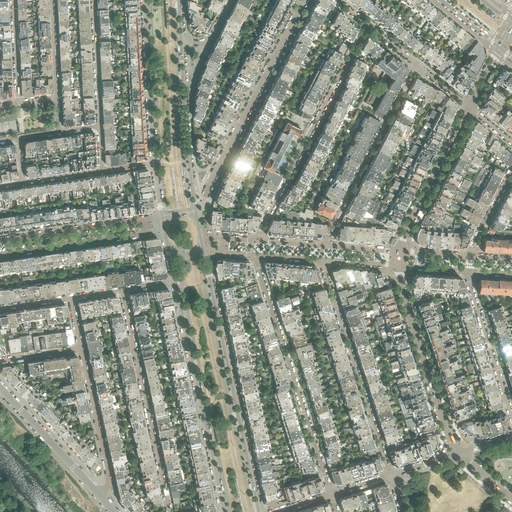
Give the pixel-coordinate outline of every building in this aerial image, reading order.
[(196,11),(199,6),(195,4),(196,0),(186,0),(187,12),(188,12),(187,12),(187,14),(188,15),(188,16),(188,17),(192,19),(196,11)] [(215,0),(214,2),(211,1),(207,9),(208,10),(209,10),(214,12),(217,14),(222,3),(216,0),(215,0)] [(237,0),(236,2),(248,8),(251,3),(252,4),(253,0),(237,0)] [(289,6),(278,0),(276,0),(274,5),(286,11),(287,10),(289,9),(290,7),(289,6)] [(315,5),(328,12),(328,11),(329,10),(330,10),(333,5),(326,0),(316,0),(314,3),(315,5)] [(359,7),(361,8),(367,0),(359,0),(355,5),(358,7),(359,7)] [(366,12),(374,2),(371,0),(367,0),(361,8),(361,9),(365,12),(366,12)] [(409,0),(406,4),(412,9),(419,0),(409,0)] [(417,13),(427,1),(425,0),(419,0),(412,9),(417,13)] [(417,13),(423,17),(432,6),(427,1),(417,13)] [(38,4),(38,10),(48,9),(48,2),(43,2),(43,3),(42,3),(42,4),(38,4)] [(228,18),(240,24),(242,20),(243,20),(246,14),(245,14),(248,9),(248,8),(236,2),(231,12),(228,18)] [(368,15),(371,17),(379,6),(377,4),(374,2),(366,12),(368,13),(368,15)] [(64,14),(67,13),(67,6),(67,5),(57,6),(57,12),(62,11),(62,13),(64,13),(64,14)] [(286,12),(286,11),(274,5),(271,11),(283,17),(284,15),(286,15),(287,13),(286,12)] [(326,14),(328,12),(315,5),(314,7),(312,7),(311,9),(312,10),(325,17),(324,16),(325,14),(326,14)] [(374,18),(376,20),(384,11),(384,10),(379,6),(371,17),(373,19),(374,18)] [(423,17),(428,22),(438,10),(432,6),(423,17)] [(49,17),(48,9),(38,10),(38,15),(42,15),(42,16),(43,16),(43,17),(49,17)] [(89,18),(89,12),(84,12),(84,11),(83,11),(83,10),(78,10),(78,18),(89,18)] [(102,18),(107,18),(107,12),(108,12),(107,10),(97,11),(98,16),(102,16),(102,18)] [(325,17),(312,10),(311,12),(309,13),(308,15),(309,16),(321,22),(323,19),(324,20),(325,17)] [(428,22),(433,26),(442,15),(441,14),(441,13),(438,10),(428,22)] [(199,13),(196,11),(192,19),(189,24),(190,25),(191,26),(193,26),(195,27),(200,16),(201,17),(202,13),(200,12),(199,13)] [(283,17),(271,11),(268,17),(280,23),(281,21),(283,21),(284,19),(283,17)] [(379,22),(381,24),(389,14),(386,12),(384,11),(376,20),(376,21),(378,23),(379,22)] [(336,29),(336,30),(343,16),(344,15),(343,13),(341,12),(340,13),(338,12),(331,25),(334,27),(334,26),(337,27),(336,29)] [(386,28),(394,18),(389,14),(381,24),(381,25),(383,27),(384,27),(386,28)] [(433,26),(439,31),(448,20),(446,18),(446,17),(444,15),(442,15),(433,26)] [(201,17),(200,16),(195,27),(194,29),(193,30),(197,32),(197,31),(200,32),(206,18),(204,17),(203,18),(201,17)] [(321,22),(309,16),(308,18),(306,18),(305,21),(306,22),(319,29),(319,28),(318,28),(320,25),(321,26),(322,23),(321,22)] [(340,34),(341,34),(348,21),(348,20),(346,19),(346,18),(343,16),(336,30),(339,31),(338,32),(341,33),(340,34)] [(280,23),(268,17),(266,20),(263,19),(262,21),(265,22),(265,23),(277,29),(278,27),(280,27),(281,24),(280,23)] [(206,18),(200,32),(199,33),(200,34),(202,34),(203,34),(205,35),(206,33),(212,22),(210,21),(207,20),(207,19),(206,18)] [(219,34),(220,35),(231,41),(233,39),(235,36),(238,31),(237,31),(239,28),(238,28),(240,25),(240,24),(228,18),(224,25),(222,29),(219,34)] [(389,31),(391,32),(399,22),(397,20),(396,21),(394,19),(394,18),(386,28),(386,29),(388,31),(389,31)] [(439,31),(444,35),(453,24),(452,23),(452,22),(448,19),(448,20),(439,31)] [(345,39),(352,25),(353,25),(351,24),(350,22),(348,21),(341,34),(343,35),(343,36),(345,38),(345,39)] [(49,28),(49,22),(38,23),(39,31),(43,30),(43,29),(44,29),(44,28),(49,28)] [(317,31),(319,29),(306,22),(305,24),(303,24),(302,26),(303,28),(315,34),(317,31)] [(393,35),(395,37),(404,27),(401,24),(399,22),(391,32),(393,33),(393,35)] [(89,31),(89,25),(85,25),(85,24),(83,24),(83,23),(79,23),(79,31),(89,31)] [(103,32),(108,31),(107,25),(108,25),(108,23),(98,23),(98,29),(102,29),(103,32)] [(278,30),(277,29),(265,23),(264,26),(263,25),(262,28),(262,29),(274,35),(275,33),(277,32),(278,30)] [(58,24),(59,33),(68,32),(68,28),(68,26),(65,26),(64,25),(63,25),(63,24),(58,24)] [(450,39),(458,28),(457,27),(457,26),(455,24),(453,24),(444,35),(450,39)] [(352,25),(345,39),(348,40),(348,41),(350,42),(357,29),(355,28),(355,27),(352,25)] [(399,39),(401,40),(409,30),(407,28),(406,29),(404,27),(395,37),(398,39),(399,39)] [(50,35),(49,28),(44,28),(44,29),(43,29),(43,30),(39,31),(39,36),(50,35)] [(315,34),(303,28),(302,30),(300,30),(299,33),(311,39),(312,40),(314,37),(315,37),(316,34),(315,34)] [(454,45),(456,43),(465,32),(459,28),(458,28),(450,39),(449,41),(447,42),(447,43),(449,44),(450,42),(454,45)] [(275,36),(274,35),(262,29),(261,32),(260,31),(258,34),(259,34),(271,41),(272,39),(273,38),(274,37),(275,36)] [(405,45),(413,35),(411,32),(409,30),(401,40),(403,41),(403,43),(405,45)] [(65,40),(68,39),(68,35),(74,35),(74,31),(71,31),(71,33),(68,33),(68,32),(59,33),(59,39),(63,39),(64,39),(65,39),(65,40)] [(461,47),(470,37),(468,35),(465,32),(456,43),(459,45),(458,46),(460,48),(461,47)] [(308,46),(311,39),(299,33),(294,42),(307,49),(307,48),(306,47),(307,45),(308,46)] [(271,41),(259,34),(258,37),(257,37),(255,40),(256,40),(268,46),(269,44),(271,44),(272,42),(271,41)] [(409,47),(411,48),(419,38),(420,36),(418,34),(416,37),(413,35),(405,45),(408,47),(409,47)] [(50,43),(50,35),(39,36),(39,42),(43,41),(43,42),(45,42),(45,43),(50,43)] [(217,41),(229,47),(231,44),(232,45),(233,44),(236,46),(237,44),(231,41),(220,35),(219,38),(217,38),(216,40),(217,41)] [(79,37),(80,45),(90,44),(90,39),(90,38),(85,38),(85,37),(84,37),(84,36),(79,37)] [(363,44),(360,50),(365,54),(366,53),(374,43),(373,41),(371,40),(369,38),(368,37),(366,38),(367,39),(365,41),(366,41),(365,42),(363,44)] [(461,47),(466,51),(475,40),(472,38),(471,38),(470,37),(461,47)] [(414,52),(416,52),(423,43),(420,40),(421,40),(419,38),(411,48),(412,49),(412,51),(414,52)] [(269,47),(268,46),(256,40),(255,43),(253,46),(265,52),(266,50),(267,50),(268,49),(269,47)] [(473,53),(480,45),(475,40),(466,51),(466,52),(459,61),(463,64),(464,65),(473,53)] [(229,48),(229,47),(217,41),(216,43),(215,44),(213,46),(214,47),(225,53),(228,47),(229,48)] [(103,50),(109,49),(108,44),(109,44),(109,42),(106,42),(99,42),(99,48),(103,48),(103,50)] [(307,49),(294,42),(293,45),(293,46),(292,48),(291,48),(304,55),(304,54),(305,55),(307,52),(306,51),(307,49)] [(423,43),(416,52),(418,54),(420,54),(421,55),(429,46),(430,45),(428,43),(427,44),(424,42),(423,43)] [(374,43),(366,53),(368,55),(368,56),(370,58),(371,57),(379,47),(377,46),(377,44),(375,43),(374,43)] [(64,51),(68,51),(68,49),(70,49),(69,47),(72,47),(75,47),(75,45),(59,46),(60,54),(63,54),(63,53),(64,53),(64,51)] [(473,53),(481,60),(483,56),(484,53),(483,53),(483,52),(482,49),(482,48),(481,45),(480,45),(473,53)] [(266,53),(265,52),(253,46),(252,49),(251,48),(249,51),(250,52),(262,58),(263,56),(265,56),(266,53)] [(432,48),(429,46),(421,55),(420,56),(424,59),(424,58),(426,59),(435,48),(433,47),(432,48)] [(225,53),(214,47),(213,49),(212,49),(210,52),(211,53),(222,59),(225,53)] [(379,47),(371,57),(373,59),(372,60),(375,62),(379,58),(380,56),(384,51),(383,50),(382,48),(380,47),(379,47)] [(303,57),(304,55),(291,48),(290,51),(290,52),(289,54),(301,61),(301,60),(302,61),(306,63),(308,61),(305,59),(304,60),(303,59),(304,58),(303,57)] [(431,63),(439,53),(436,51),(437,50),(435,48),(426,59),(428,60),(427,61),(430,64),(431,63)] [(51,54),(50,49),(40,49),(40,57),(45,57),(45,56),(46,56),(46,54),(51,54)] [(91,57),(91,51),(86,52),(86,50),(84,50),(84,49),(80,49),(80,58),(91,57)] [(19,50),(20,58),(24,58),(23,56),(25,56),(25,55),(29,55),(29,50),(19,50)] [(331,50),(328,55),(338,60),(340,61),(341,61),(342,58),(342,57),(342,56),(336,52),(334,51),(333,50),(331,50)] [(60,54),(60,59),(70,59),(70,57),(69,57),(69,53),(68,51),(64,51),(64,53),(63,53),(63,54),(60,54)] [(374,85),(365,103),(374,107),(375,106),(376,107),(375,110),(373,114),(381,118),(399,84),(403,75),(406,69),(384,51),(380,56),(382,57),(380,59),(379,58),(375,62),(374,64),(386,73),(387,74),(390,76),(386,84),(385,84),(384,84),(383,84),(383,85),(383,86),(384,87),(383,89),(374,85)] [(263,59),(262,58),(250,52),(249,55),(248,54),(246,57),(259,64),(260,62),(261,61),(262,60),(263,59)] [(435,68),(443,58),(444,57),(441,55),(442,54),(440,52),(439,53),(431,63),(433,64),(433,66),(435,68)] [(219,65),(222,59),(211,53),(210,55),(209,55),(207,57),(208,59),(219,65)] [(476,70),(481,60),(473,53),(464,65),(470,70),(474,73),(474,72),(475,70),(476,70)] [(51,62),(51,54),(46,54),(46,56),(45,56),(45,57),(40,57),(40,62),(51,62)] [(300,63),(301,61),(289,54),(288,54),(287,55),(287,56),(287,58),(286,60),(285,60),(298,66),(299,66),(304,69),(306,67),(302,65),(301,66),(300,65),(301,64),(300,63)] [(327,54),(324,60),(334,65),(335,66),(337,66),(338,63),(337,62),(338,60),(328,55),(327,54)] [(30,63),(29,55),(25,55),(25,56),(23,56),(24,58),(20,58),(20,63),(30,63)] [(260,65),(259,64),(246,57),(245,57),(242,63),(241,62),(241,61),(239,60),(237,62),(242,64),(241,65),(256,72),(256,71),(257,68),(259,67),(260,65)] [(438,74),(446,64),(449,61),(446,59),(446,60),(443,58),(435,68),(438,71),(437,72),(437,74),(438,74)] [(60,59),(60,67),(64,67),(64,65),(66,65),(65,64),(69,64),(69,62),(70,62),(70,59),(60,59)] [(216,70),(219,65),(208,59),(207,61),(206,61),(205,63),(205,65),(216,70)] [(334,65),(324,60),(323,59),(320,65),(331,71),(332,70),(334,68),(333,67),(334,65)] [(367,65),(365,64),(363,62),(360,61),(359,60),(356,59),(353,64),(364,70),(367,65)] [(298,66),(285,60),(284,62),(284,64),(283,66),(295,72),(296,72),(298,69),(297,69),(298,66)] [(92,70),(91,65),(87,65),(86,63),(85,63),(85,62),(81,63),(81,71),(92,70)] [(30,68),(30,63),(20,63),(20,71),(24,71),(24,70),(25,70),(25,68),(30,68)] [(438,74),(443,78),(447,73),(451,68),(454,64),(453,63),(450,67),(446,64),(438,74)] [(470,78),(474,73),(470,70),(464,65),(463,64),(461,63),(460,65),(459,65),(455,70),(454,71),(456,73),(457,72),(458,72),(457,73),(463,78),(465,75),(470,78)] [(60,67),(60,72),(76,71),(76,69),(73,69),(73,70),(69,70),(69,65),(69,64),(65,64),(66,65),(64,65),(64,67),(60,67)] [(361,76),(364,70),(353,64),(350,70),(351,71),(361,76)] [(204,68),(203,70),(215,76),(217,71),(216,70),(205,65),(204,67),(204,68)] [(256,72),(241,65),(238,70),(234,68),(233,69),(238,72),(237,72),(252,79),(254,75),(255,75),(256,73),(256,72)] [(331,71),(320,65),(317,70),(328,76),(330,76),(331,74),(330,72),(331,71)] [(294,74),(295,72),(283,66),(282,66),(281,68),(281,70),(280,72),(292,78),(293,78),(295,75),(294,74)] [(30,76),(30,68),(25,68),(25,70),(24,70),(24,71),(20,71),(21,77),(29,76),(30,76)] [(215,76),(203,70),(202,71),(201,73),(201,74),(200,76),(212,82),(215,76)] [(328,78),(328,76),(317,70),(314,76),(326,82),(327,81),(328,79),(328,78)] [(500,84),(509,73),(508,71),(507,72),(504,70),(503,70),(497,77),(496,79),(495,81),(494,83),(496,85),(498,82),(500,84)] [(66,77),(70,77),(70,74),(71,74),(71,72),(76,72),(76,71),(60,72),(61,79),(65,79),(65,78),(66,78),(66,77)] [(363,76),(361,76),(351,71),(350,72),(348,73),(347,75),(348,76),(349,77),(360,82),(363,76)] [(500,84),(504,88),(511,78),(511,71),(510,72),(509,73),(500,84)] [(252,80),(252,79),(237,72),(236,75),(234,78),(233,77),(232,78),(233,79),(233,80),(235,81),(248,87),(249,83),(251,83),(252,80)] [(292,78),(280,72),(279,72),(278,73),(278,74),(278,75),(277,77),(290,84),(292,81),(291,81),(292,78)] [(455,79),(465,88),(468,84),(467,84),(468,83),(469,81),(471,79),(470,78),(465,75),(463,78),(457,73),(456,75),(456,76),(454,79),(455,79)] [(42,86),(42,75),(41,75),(39,75),(38,75),(40,95),(46,94),(45,85),(42,86)] [(212,82),(200,76),(199,78),(199,80),(198,82),(210,88),(213,82),(212,82)] [(326,82),(314,76),(311,81),(323,87),(324,87),(325,85),(325,83),(326,82)] [(275,81),(274,83),(286,89),(287,90),(289,87),(287,87),(289,84),(290,84),(277,77),(276,78),(275,80),(275,81)] [(346,82),(357,87),(358,88),(361,82),(360,82),(349,77),(348,78),(346,79),(345,81),(346,82)] [(411,97),(412,98),(421,82),(421,81),(419,80),(419,79),(417,78),(415,78),(409,90),(412,91),(411,93),(412,94),(411,97)] [(464,89),(465,88),(455,79),(453,81),(450,85),(461,94),(464,93),(464,92),(465,89),(464,89)] [(248,88),(248,87),(235,81),(234,83),(232,82),(231,85),(232,86),(244,92),(246,90),(247,90),(248,88)] [(322,89),(323,87),(311,81),(309,87),(320,93),(321,92),(322,90),(322,89)] [(4,91),(5,100),(11,100),(13,97),(12,85),(12,82),(7,83),(7,85),(8,91),(4,91)] [(197,88),(208,93),(211,88),(210,87),(210,88),(198,82),(197,85),(197,86),(196,88),(197,88)] [(356,90),(357,87),(346,82),(344,85),(345,86),(346,87),(345,88),(355,94),(357,91),(356,90)] [(421,96),(427,84),(424,82),(422,83),(421,82),(412,98),(414,99),(415,96),(416,96),(418,94),(421,96)] [(272,87),(271,89),(283,95),(284,96),(288,98),(289,96),(287,95),(286,95),(285,95),(285,93),(284,93),(286,89),(274,83),(273,84),(272,86),(272,87)] [(429,85),(427,84),(421,96),(420,96),(423,97),(422,99),(423,100),(422,104),(423,104),(421,108),(432,88),(430,87),(429,85)] [(244,92),(232,86),(231,89),(229,88),(228,91),(230,92),(242,98),(243,96),(244,95),(245,94),(244,92)] [(319,94),(320,93),(309,87),(307,86),(305,89),(307,90),(306,92),(317,98),(318,98),(319,96),(319,94)] [(496,98),(502,103),(503,101),(502,100),(504,97),(505,98),(506,97),(501,92),(500,94),(495,90),(492,87),(490,91),(490,92),(488,93),(489,94),(487,96),(493,102),(496,98)] [(210,94),(208,93),(197,88),(196,91),(196,92),(195,94),(196,95),(207,100),(210,94)] [(341,93),(351,98),(355,100),(356,97),(354,96),(355,94),(345,88),(344,90),(343,90),(341,93)] [(433,89),(432,88),(421,108),(423,109),(423,107),(424,105),(426,101),(426,102),(428,103),(429,101),(431,102),(432,103),(433,100),(438,90),(437,90),(435,89),(435,88),(433,89)] [(93,97),(93,91),(88,91),(88,90),(86,90),(86,89),(82,90),(82,98),(93,97)] [(269,93),(268,95),(280,101),(281,102),(282,99),(281,98),(283,95),(271,89),(270,90),(269,91),(269,92),(269,93)] [(454,109),(455,110),(456,109),(456,107),(456,105),(438,90),(433,100),(437,102),(454,111),(454,109)] [(242,99),(242,98),(230,92),(228,95),(226,94),(225,97),(226,97),(239,104),(240,102),(241,101),(242,99)] [(317,98),(306,92),(303,98),(314,104),(316,103),(317,101),(316,100),(317,98)] [(350,101),(351,98),(341,93),(340,96),(340,97),(339,99),(351,105),(353,103),(350,101)] [(195,101),(206,106),(207,104),(206,104),(208,100),(207,100),(196,95),(195,97),(195,99),(194,101),(195,101)] [(266,99),(265,101),(278,107),(279,105),(278,104),(280,101),(268,95),(267,95),(265,98),(266,99)] [(484,103),(495,111),(499,114),(500,112),(502,112),(503,111),(503,110),(503,109),(502,108),(501,107),(500,107),(499,106),(502,103),(496,98),(493,102),(487,96),(484,103)] [(239,105),(239,104),(226,97),(225,100),(223,99),(222,102),(223,103),(236,109),(237,107),(238,107),(239,105)] [(314,105),(314,104),(303,98),(300,103),(301,104),(313,110),(315,107),(314,106),(314,105)] [(351,105),(339,99),(338,101),(337,101),(335,104),(347,110),(348,107),(349,108),(351,105)] [(402,106),(413,111),(415,106),(417,107),(416,109),(422,112),(423,109),(421,108),(420,107),(410,102),(404,99),(401,105),(402,106)] [(102,102),(102,107),(106,107),(107,110),(112,109),(111,104),(113,104),(112,102),(118,102),(118,101),(102,102)] [(194,108),(203,112),(206,107),(206,106),(195,101),(194,103),(195,104),(193,106),(194,108)] [(278,107),(265,101),(264,102),(263,102),(263,104),(263,105),(262,106),(275,113),(276,110),(275,110),(277,107),(278,108),(278,107)] [(431,102),(429,105),(431,106),(435,108),(435,109),(440,111),(451,116),(452,114),(453,115),(454,112),(454,111),(437,102),(434,103),(433,103),(432,103),(431,102)] [(94,110),(93,104),(89,105),(88,104),(87,104),(87,103),(83,103),(83,111),(94,110)] [(236,109),(223,103),(222,106),(220,105),(219,108),(220,109),(233,115),(234,113),(235,113),(236,111),(236,109)] [(493,113),(495,111),(484,103),(483,105),(481,107),(482,110),(494,120),(497,116),(493,113)] [(312,113),(313,110),(301,104),(298,109),(300,109),(310,115),(310,113),(312,113)] [(345,113),(347,110),(335,104),(334,107),(334,108),(333,110),(345,116),(346,113),(345,113)] [(275,113),(262,106),(261,109),(260,109),(258,111),(259,112),(271,119),(273,116),(274,117),(276,114),(275,113)] [(419,114),(413,111),(402,106),(401,108),(400,108),(398,111),(412,118),(413,116),(417,118),(417,117),(419,114)] [(431,106),(429,109),(431,110),(430,113),(449,123),(449,121),(452,117),(451,116),(440,111),(435,109),(435,108),(431,106)] [(203,112),(194,108),(193,110),(195,111),(193,115),(194,117),(198,119),(198,120),(200,121),(201,121),(205,113),(203,112)] [(233,117),(233,115),(220,109),(219,112),(217,111),(216,114),(217,114),(216,115),(230,121),(231,119),(232,118),(233,117)] [(311,116),(310,115),(300,109),(297,115),(308,121),(309,119),(311,119),(312,117),(311,116)] [(343,119),(345,116),(333,110),(332,112),(331,112),(330,115),(341,121),(342,118),(343,119)] [(494,120),(502,126),(511,115),(511,114),(506,110),(501,116),(499,114),(497,116),(494,120)] [(418,121),(412,118),(398,111),(394,120),(399,122),(405,125),(407,122),(408,120),(410,122),(410,123),(415,126),(417,122),(418,121)] [(277,122),(271,119),(259,112),(258,115),(257,115),(255,117),(256,118),(268,125),(270,122),(271,123),(272,121),(273,121),(273,122),(276,124),(277,122)] [(428,112),(424,118),(426,119),(432,122),(434,123),(445,129),(449,123),(430,113),(428,112)] [(103,115),(103,120),(107,120),(107,123),(112,123),(112,117),(113,117),(113,114),(103,115)] [(230,122),(230,121),(216,115),(213,121),(226,128),(228,125),(229,124),(230,122)] [(341,121),(330,115),(328,118),(329,119),(328,121),(330,122),(339,127),(341,124),(340,124),(341,121)] [(364,117),(363,120),(367,122),(369,123),(368,126),(375,130),(379,122),(375,119),(367,115),(365,118),(364,117)] [(511,116),(511,115),(502,126),(504,128),(505,128),(507,130),(508,128),(511,123),(511,116)] [(65,128),(81,125),(81,121),(80,117),(78,117),(77,118),(75,118),(63,119),(63,126),(65,128)] [(94,122),(94,117),(85,118),(85,121),(81,121),(81,125),(92,124),(94,122)] [(268,125),(256,118),(255,120),(254,121),(252,123),(253,124),(266,131),(265,130),(267,128),(268,128),(269,126),(270,127),(270,128),(273,130),(274,128),(268,125)] [(423,124),(423,125),(431,129),(442,135),(445,129),(434,123),(432,122),(426,119),(425,121),(423,124)] [(104,129),(114,128),(114,126),(113,126),(112,123),(107,123),(107,120),(103,120),(104,129)] [(372,135),(375,130),(368,126),(369,123),(367,122),(363,120),(361,122),(360,125),(361,126),(360,129),(372,135)] [(401,138),(405,140),(410,143),(411,141),(411,140),(412,138),(408,136),(410,133),(411,134),(413,129),(405,125),(399,122),(394,120),(388,131),(402,138),(401,138)] [(226,130),(226,128),(213,121),(209,129),(210,129),(222,135),(224,132),(225,132),(226,130)] [(338,130),(339,127),(330,122),(328,121),(327,123),(326,123),(324,126),(335,132),(337,129),(338,130)] [(482,135),(480,141),(482,141),(482,142),(483,142),(485,143),(489,145),(494,137),(495,136),(476,121),(474,122),(470,128),(482,135)] [(264,179),(276,185),(281,177),(278,175),(280,171),(273,168),(275,165),(288,140),(290,136),(291,134),(292,134),(297,137),(300,130),(286,123),(281,133),(280,132),(277,138),(278,139),(274,146),(271,144),(270,147),(273,149),(271,151),(270,151),(267,156),(268,157),(267,160),(266,160),(264,163),(261,161),(254,174),(264,179)] [(265,134),(266,131),(253,124),(252,126),(251,126),(249,129),(250,130),(263,137),(262,136),(264,133),(265,134)] [(420,130),(419,131),(426,134),(427,135),(439,140),(442,135),(431,129),(423,125),(422,127),(420,130)] [(335,132),(324,126),(322,129),(323,130),(322,132),(334,138),(335,135),(334,134),(335,132)] [(467,134),(480,141),(482,135),(470,128),(467,134)] [(222,135),(210,129),(208,132),(207,131),(205,134),(219,141),(220,139),(222,139),(223,137),(222,135)] [(368,144),(372,135),(360,129),(358,132),(357,131),(356,134),(362,137),(361,140),(368,144)] [(262,139),(263,137),(250,130),(249,132),(248,132),(246,134),(247,136),(260,142),(259,142),(261,139),(262,139)] [(402,138),(388,131),(385,137),(398,144),(401,138),(402,138)] [(437,145),(439,140),(427,135),(426,136),(425,135),(426,134),(419,131),(417,136),(437,145)] [(332,141),(334,138),(322,132),(321,134),(320,134),(318,137),(330,143),(331,140),(332,141)] [(90,142),(95,142),(95,134),(93,133),(79,135),(80,137),(82,137),(82,136),(85,136),(85,140),(89,139),(90,142)] [(365,149),(368,144),(361,140),(362,137),(356,134),(353,139),(354,140),(353,143),(365,149)] [(467,134),(465,140),(476,146),(487,151),(487,150),(489,145),(485,143),(483,142),(482,142),(482,141),(480,141),(467,134)] [(79,135),(74,136),(74,141),(72,142),(73,147),(77,147),(77,146),(81,145),(81,143),(82,143),(82,140),(80,141),(80,137),(79,135)] [(108,144),(113,144),(113,141),(113,140),(113,138),(114,138),(114,135),(104,136),(104,142),(107,141),(108,144)] [(196,151),(198,153),(205,139),(202,137),(200,140),(196,137),(197,136),(194,135),(194,141),(196,142),(195,144),(195,149),(196,149),(195,150),(196,151)] [(70,148),(73,147),(72,142),(74,141),(74,136),(66,137),(67,146),(67,147),(70,147),(70,148)] [(260,142),(247,136),(246,138),(245,138),(243,140),(244,141),(257,148),(256,147),(258,145),(259,145),(260,142)] [(437,145),(417,136),(414,142),(434,152),(437,145)] [(330,143),(318,137),(317,140),(317,141),(316,143),(329,149),(330,146),(329,145),(330,143)] [(393,152),(398,144),(385,137),(382,143),(384,144),(389,146),(387,148),(393,152)] [(497,138),(494,137),(489,145),(487,150),(492,153),(493,154),(497,144),(499,142),(497,141),(498,139),(497,138)] [(95,147),(95,142),(90,142),(89,139),(85,140),(84,140),(85,149),(95,147)] [(202,161),(210,146),(207,145),(206,146),(203,144),(206,139),(205,139),(198,153),(196,158),(197,159),(198,160),(200,159),(202,161)] [(474,149),(476,146),(465,140),(462,145),(484,156),(486,153),(483,152),(482,153),(474,149)] [(105,150),(109,149),(114,149),(115,149),(115,147),(114,147),(113,144),(108,144),(107,141),(104,142),(105,150)] [(254,154),(257,148),(244,141),(243,143),(242,144),(240,146),(241,147),(254,154)] [(428,162),(434,152),(414,142),(411,141),(410,143),(407,149),(405,151),(428,162)] [(329,149),(316,143),(315,143),(314,145),(315,146),(314,148),(325,154),(326,154),(329,149)] [(361,157),(365,149),(353,143),(351,146),(350,145),(348,148),(347,147),(347,146),(344,145),(343,147),(345,148),(347,148),(348,148),(355,152),(354,154),(361,157)] [(390,158),(393,152),(387,148),(389,146),(384,144),(382,143),(378,151),(390,158)] [(497,159),(503,148),(503,147),(502,146),(501,145),(499,145),(497,144),(493,154),(492,153),(491,156),(497,158),(497,159)] [(479,166),(482,161),(484,156),(462,145),(461,146),(462,146),(461,149),(460,151),(470,157),(471,155),(473,156),(472,158),(474,159),(471,165),(478,169),(479,167),(479,166)] [(210,146),(202,161),(203,162),(205,163),(206,163),(209,164),(216,149),(213,148),(212,150),(209,149),(210,146)] [(254,154),(241,147),(240,149),(239,150),(237,152),(238,153),(250,159),(251,159),(252,156),(253,157),(254,154)] [(324,156),(325,154),(314,148),(312,148),(311,150),(312,151),(311,153),(322,159),(323,160),(325,157),(324,156)] [(358,163),(361,157),(354,154),(355,152),(348,148),(345,153),(347,154),(346,157),(358,163)] [(501,163),(507,152),(508,151),(506,150),(505,149),(503,148),(497,159),(497,158),(496,160),(501,163)] [(389,160),(390,158),(378,151),(375,156),(382,159),(380,162),(387,165),(390,161),(389,160)] [(428,162),(405,151),(396,170),(399,171),(406,175),(418,181),(421,175),(428,162)] [(469,159),(471,155),(470,157),(460,151),(459,152),(456,157),(468,164),(471,165),(474,159),(472,158),(471,160),(469,159)] [(509,153),(507,152),(501,164),(507,167),(511,156),(511,153),(510,153),(509,153)] [(96,162),(96,153),(85,154),(86,160),(90,159),(91,162),(96,162)] [(117,154),(117,165),(125,163),(125,155),(125,153),(122,153),(122,154),(119,155),(119,154),(117,154)] [(146,158),(146,153),(133,154),(133,156),(131,157),(130,157),(131,163),(145,160),(146,158)] [(235,159),(248,165),(249,162),(250,163),(252,160),(251,159),(250,159),(238,153),(237,155),(236,155),(234,157),(235,159)] [(321,161),(322,159),(311,153),(310,154),(309,156),(309,157),(308,159),(320,164),(321,165),(322,162),(321,161)] [(110,166),(117,165),(117,154),(114,155),(114,156),(111,156),(111,155),(109,155),(110,166)] [(385,169),(387,165),(380,162),(382,159),(375,156),(370,165),(383,171),(384,168),(385,169)] [(355,168),(358,163),(346,157),(344,162),(342,161),(340,164),(342,165),(342,166),(348,169),(348,167),(349,167),(350,166),(355,168)] [(467,166),(468,164),(456,157),(453,163),(464,168),(465,167),(467,168),(466,170),(473,173),(475,174),(478,169),(471,165),(469,167),(467,166)] [(69,172),(77,171),(76,165),(73,165),(72,159),(67,160),(69,172)] [(77,171),(82,170),(81,161),(80,159),(75,160),(75,159),(72,159),(73,165),(76,165),(77,171)] [(96,166),(96,162),(91,162),(90,159),(86,160),(85,160),(85,161),(81,161),(82,170),(95,168),(96,166)] [(249,166),(248,165),(235,159),(234,161),(233,161),(231,163),(232,165),(246,172),(246,171),(245,170),(246,168),(247,168),(249,166)] [(317,171),(320,164),(308,159),(307,159),(306,161),(306,162),(305,164),(316,170),(317,171)] [(479,166),(501,178),(504,172),(498,169),(491,166),(482,161),(479,166)] [(11,170),(7,171),(9,181),(15,180),(17,178),(16,162),(14,162),(11,163),(10,163),(11,170)] [(463,170),(464,168),(453,163),(450,168),(462,175),(465,176),(466,173),(472,176),(473,173),(466,170),(465,171),(463,170)] [(316,170),(305,164),(304,164),(303,166),(303,168),(303,169),(314,175),(317,171),(316,170)] [(36,177),(34,165),(25,166),(26,176),(28,178),(31,177),(36,177)] [(246,172),(232,165),(231,166),(230,167),(228,169),(229,170),(243,177),(242,176),(243,173),(245,174),(246,172)] [(370,165),(368,170),(374,174),(373,177),(380,180),(383,175),(381,174),(383,171),(370,165)] [(351,177),(355,168),(350,166),(349,167),(348,167),(348,169),(342,166),(339,171),(351,177)] [(493,194),(501,178),(479,166),(479,167),(478,169),(475,174),(472,180),(470,183),(478,187),(482,189),(493,194)] [(9,181),(7,171),(7,170),(5,171),(5,169),(2,170),(1,169),(0,168),(0,175),(1,182),(9,181)] [(450,168),(447,174),(469,185),(470,183),(472,180),(467,177),(465,176),(462,175),(450,168)] [(314,175),(303,169),(301,170),(300,172),(301,173),(300,175),(311,181),(314,175)] [(242,180),(243,177),(229,170),(228,172),(227,172),(225,176),(239,183),(239,182),(240,179),(242,180)] [(378,183),(380,180),(373,177),(374,174),(368,170),(363,179),(376,185),(377,182),(378,183)] [(348,182),(351,177),(339,171),(335,179),(340,182),(341,181),(342,182),(343,180),(348,182)] [(415,187),(418,181),(406,175),(399,171),(397,175),(405,179),(404,181),(415,187)] [(124,193),(123,189),(121,173),(115,174),(116,183),(120,182),(121,189),(122,193),(124,193)] [(469,185),(447,174),(444,180),(466,191),(469,185)] [(112,190),(110,175),(104,176),(105,185),(108,184),(109,191),(112,190)] [(141,182),(149,181),(149,180),(148,175),(134,177),(133,177),(134,183),(135,183),(135,186),(141,185),(141,182)] [(311,181),(300,175),(299,175),(297,177),(298,178),(297,180),(308,186),(309,186),(310,183),(309,183),(311,180),(311,181)] [(239,183),(225,176),(222,182),(234,188),(236,185),(238,186),(239,183)] [(100,192),(98,177),(92,177),(93,186),(96,186),(97,192),(100,192)] [(88,195),(86,178),(80,179),(81,189),(84,188),(85,196),(88,195)] [(276,185),(264,179),(263,182),(262,182),(259,187),(265,189),(266,188),(267,189),(268,188),(274,190),(276,185)] [(344,190),(348,182),(343,180),(342,182),(341,181),(340,182),(335,179),(332,184),(344,190)] [(374,188),(376,185),(363,179),(360,184),(367,188),(366,190),(373,194),(375,188),(374,188)] [(77,197),(74,180),(68,181),(70,190),(72,190),(73,197),(77,197)] [(308,186),(297,180),(296,180),(295,183),(295,184),(294,186),(304,191),(306,192),(307,189),(307,188),(308,186)] [(412,193),(415,187),(404,181),(403,184),(394,180),(392,184),(401,187),(412,193)] [(466,191),(444,180),(441,186),(455,193),(463,197),(464,194),(463,194),(465,191),(463,190),(466,191)] [(150,190),(149,181),(141,182),(141,185),(135,186),(136,192),(150,190)] [(63,202),(65,201),(62,182),(56,183),(58,192),(60,191),(61,199),(63,199),(63,202)] [(233,191),(234,188),(222,182),(220,185),(221,186),(220,189),(233,195),(234,196),(235,197),(238,199),(239,197),(236,196),(237,194),(235,193),(233,191)] [(54,203),(51,184),(45,184),(46,194),(49,194),(50,201),(51,201),(51,204),(54,203)] [(344,190),(332,184),(331,184),(329,187),(328,186),(326,191),(333,195),(334,193),(341,196),(344,190)] [(371,197),(373,194),(366,190),(367,188),(360,184),(356,192),(369,198),(370,196),(371,197)] [(409,199),(412,193),(401,187),(392,184),(389,189),(409,199)] [(42,205),(39,185),(34,186),(35,196),(38,195),(39,203),(39,205),(42,205)] [(304,191),(294,186),(293,185),(292,185),(290,187),(291,189),(290,190),(299,195),(301,196),(303,194),(302,193),(304,191)] [(461,201),(463,197),(455,193),(441,186),(437,192),(450,198),(458,202),(459,200),(461,201)] [(29,210),(30,210),(30,207),(31,206),(31,204),(28,187),(22,188),(24,197),(26,197),(28,207),(29,210)] [(269,199),(274,190),(268,188),(267,189),(266,188),(265,189),(259,187),(258,190),(257,193),(269,199)] [(490,199),(493,194),(482,189),(478,187),(476,192),(477,193),(480,194),(490,199)] [(17,209),(20,208),(17,189),(11,189),(13,199),(15,199),(16,206),(17,206),(17,209)] [(231,198),(233,195),(220,189),(219,189),(217,191),(218,193),(217,195),(232,203),(233,199),(231,198)] [(406,205),(409,199),(389,189),(386,195),(406,205)] [(8,210),(6,190),(0,191),(1,201),(4,200),(5,210),(8,210)] [(152,200),(150,190),(136,192),(137,198),(143,198),(144,201),(152,200)] [(298,198),(299,195),(290,190),(289,190),(287,190),(286,192),(287,193),(286,195),(296,200),(297,201),(299,198),(298,198)] [(336,204),(341,196),(334,193),(333,195),(326,191),(324,194),(325,195),(324,198),(336,204)] [(376,208),(377,206),(378,204),(373,201),(373,200),(369,198),(356,192),(353,198),(375,210),(376,208)] [(457,205),(458,202),(450,198),(437,192),(434,198),(447,204),(448,205),(457,209),(458,206),(457,205)] [(269,199),(257,193),(255,196),(255,195),(252,200),(258,203),(259,202),(260,203),(261,201),(267,204),(269,199)] [(487,204),(490,199),(480,194),(477,193),(475,198),(475,199),(487,204)] [(133,214),(133,210),(132,204),(131,197),(131,195),(127,195),(128,203),(125,203),(127,216),(130,215),(131,214),(133,214)] [(228,209),(232,203),(217,195),(216,196),(215,198),(215,199),(214,201),(221,205),(228,209)] [(294,205),(296,200),(286,195),(285,195),(281,202),(289,206),(290,206),(292,204),(294,205)] [(406,205),(386,195),(383,201),(389,204),(403,211),(406,205)] [(124,216),(127,216),(125,203),(125,200),(122,201),(121,196),(118,197),(118,203),(119,205),(120,216),(123,215),(124,216)] [(333,210),(336,204),(324,198),(322,197),(321,199),(322,200),(320,203),(333,210)] [(487,204),(475,199),(474,201),(473,201),(473,200),(468,197),(466,201),(484,210),(487,204)] [(511,199),(506,197),(505,197),(504,199),(504,200),(503,202),(511,207),(511,199)] [(86,220),(88,220),(86,209),(87,209),(85,198),(84,199),(85,206),(80,206),(80,207),(82,220),(82,221),(83,222),(85,222),(86,221),(86,220)] [(107,217),(106,207),(106,205),(105,198),(101,199),(102,206),(99,207),(101,219),(104,219),(105,218),(107,217)] [(111,218),(114,218),(112,205),(109,205),(108,198),(105,199),(105,198),(106,205),(106,207),(107,217),(110,217),(111,218)] [(152,206),(152,200),(144,201),(143,198),(137,198),(139,207),(152,206)] [(372,215),(374,211),(375,210),(353,198),(350,204),(372,215)] [(457,209),(448,205),(447,204),(434,198),(431,204),(444,210),(445,208),(455,213),(457,209)] [(98,220),(101,219),(99,207),(97,207),(96,200),(92,201),(93,207),(95,206),(95,208),(93,209),(95,219),(97,219),(98,220)] [(262,213),(267,204),(261,201),(260,203),(259,202),(258,203),(252,200),(250,203),(251,204),(250,206),(257,210),(262,213)] [(403,211),(389,204),(380,200),(378,204),(377,206),(387,211),(400,217),(403,211)] [(95,219),(93,209),(93,207),(92,201),(88,201),(89,208),(87,209),(86,209),(88,220),(88,221),(91,221),(92,220),(95,219)] [(219,230),(220,216),(220,214),(216,214),(216,211),(213,211),(213,208),(221,208),(221,205),(214,201),(213,203),(212,207),(211,211),(211,213),(210,217),(210,222),(210,223),(211,223),(211,224),(212,227),(214,227),(214,229),(219,230)] [(482,215),(484,210),(466,201),(465,204),(469,206),(470,206),(471,207),(473,208),(472,210),(482,215)] [(282,213),(287,214),(288,212),(289,210),(287,209),(289,206),(281,202),(278,208),(283,210),(282,213)] [(329,218),(333,210),(320,203),(318,202),(316,205),(317,205),(315,211),(314,210),(313,211),(319,214),(320,214),(324,216),(325,215),(329,218)] [(511,214),(511,213),(511,207),(503,202),(502,203),(501,205),(501,206),(500,208),(511,214)] [(361,216),(367,217),(371,217),(372,215),(350,204),(347,209),(355,213),(361,216)] [(442,213),(444,210),(431,204),(428,209),(441,216),(442,216),(451,221),(452,218),(442,213)] [(152,206),(139,207),(139,210),(138,210),(138,214),(151,212),(153,210),(152,206)] [(397,223),(400,217),(387,211),(377,206),(376,208),(375,210),(374,211),(382,215),(397,223)] [(482,215),(472,210),(471,212),(469,211),(467,212),(467,211),(462,208),(461,211),(479,220),(482,215)] [(511,214),(500,208),(499,208),(498,210),(498,212),(497,214),(509,220),(511,214)] [(51,222),(49,210),(49,209),(47,210),(47,209),(43,209),(43,210),(45,223),(45,224),(46,224),(48,224),(49,223),(51,222)] [(311,238),(312,224),(312,223),(313,212),(306,209),(304,213),(300,211),(299,213),(298,237),(298,238),(301,238),(302,237),(304,237),(305,238),(308,239),(309,238),(311,238)] [(355,213),(347,209),(344,215),(351,218),(353,214),(354,214),(355,213)] [(451,221),(442,216),(441,216),(428,209),(425,215),(429,217),(440,223),(447,227),(451,221)] [(43,224),(45,223),(43,210),(41,211),(41,212),(37,212),(39,224),(39,225),(40,225),(42,225),(43,224)] [(298,237),(299,213),(295,213),(295,211),(291,211),(291,210),(290,210),(290,212),(288,212),(287,214),(286,218),(285,221),(284,236),(286,236),(287,237),(294,238),(295,237),(298,237)] [(227,233),(228,233),(229,214),(229,211),(228,211),(227,217),(220,216),(219,230),(219,231),(220,232),(222,232),(223,231),(224,231),(225,232),(226,232),(227,232),(227,233)] [(373,218),(380,222),(393,229),(397,223),(382,215),(374,211),(372,215),(371,217),(372,218),(373,218)] [(479,220),(461,211),(459,214),(464,217),(465,216),(465,218),(467,219),(466,221),(472,224),(475,225),(476,226),(479,220)] [(13,229),(14,228),(13,216),(9,217),(8,215),(7,215),(7,212),(6,212),(6,217),(7,217),(8,229),(10,229),(12,229),(13,229)] [(242,234),(245,234),(246,214),(245,213),(244,216),(245,216),(245,218),(237,218),(236,232),(237,233),(240,233),(241,232),(242,233),(242,234)] [(236,232),(237,218),(237,214),(229,214),(228,233),(232,233),(232,232),(236,232)] [(253,231),(260,217),(258,216),(256,215),(247,215),(246,214),(245,234),(249,234),(250,233),(250,231),(253,231)] [(277,235),(278,220),(279,220),(280,214),(275,214),(273,218),(265,233),(266,235),(269,236),(270,235),(273,235),(274,236),(276,236),(277,235)] [(506,225),(509,220),(497,214),(496,214),(495,216),(495,217),(494,219),(506,225)] [(8,229),(7,217),(6,217),(3,217),(3,216),(0,217),(0,218),(1,218),(2,230),(4,229),(4,230),(6,230),(7,230),(8,229)] [(351,242),(364,243),(367,217),(361,216),(360,216),(359,219),(357,219),(357,223),(359,223),(359,226),(355,225),(355,227),(352,226),(351,242)] [(424,246),(426,225),(428,218),(426,217),(425,216),(416,233),(415,239),(418,244),(420,246),(423,246),(424,246)] [(371,243),(373,218),(372,218),(371,217),(367,217),(364,243),(371,243)] [(438,247),(439,231),(440,223),(429,217),(428,218),(426,225),(424,246),(426,246),(427,248),(430,248),(431,247),(431,246),(433,247),(434,248),(437,248),(438,247)] [(283,237),(284,236),(285,221),(286,218),(281,218),(281,220),(279,220),(278,220),(277,235),(280,235),(280,237),(283,237)] [(371,243),(378,244),(380,222),(373,218),(371,243)] [(490,225),(489,227),(490,228),(493,229),(496,230),(499,230),(500,230),(501,230),(503,230),(504,230),(506,225),(494,219),(493,220),(492,222),(492,223),(491,225),(490,225)] [(380,222),(378,244),(381,244),(383,244),(385,243),(387,241),(388,239),(393,229),(380,222)] [(445,248),(446,232),(447,227),(440,223),(439,231),(438,247),(440,247),(441,249),(444,249),(445,248)] [(312,224),(311,238),(312,239),(315,239),(316,238),(316,237),(319,238),(319,237),(321,235),(325,226),(324,226),(324,225),(323,224),(322,225),(321,224),(312,224)] [(342,240),(344,240),(346,226),(346,224),(342,224),(342,228),(338,228),(337,235),(336,235),(335,236),(334,238),(335,240),(337,240),(338,241),(341,241),(342,240)] [(351,242),(352,226),(352,225),(349,225),(349,226),(346,226),(344,240),(344,241),(351,242)] [(459,234),(459,248),(461,248),(462,248),(463,248),(464,248),(469,240),(468,240),(469,238),(469,239),(473,231),(465,226),(463,230),(464,230),(463,232),(461,232),(461,234),(459,234)] [(453,230),(453,234),(452,248),(454,248),(455,250),(457,250),(459,249),(459,248),(459,234),(460,230),(460,228),(454,227),(453,230)] [(449,232),(446,232),(445,247),(447,248),(448,249),(450,249),(452,248),(453,234),(449,234),(449,232)] [(497,252),(498,239),(491,239),(483,238),(482,251),(497,252)] [(146,247),(159,245),(158,240),(156,239),(139,241),(135,242),(136,248),(145,247),(146,247)] [(511,240),(498,239),(497,252),(497,253),(511,254),(511,253),(511,247),(511,240)] [(128,243),(130,256),(136,255),(135,249),(134,242),(128,243)] [(118,258),(124,257),(122,244),(116,245),(118,258)] [(112,259),(118,258),(116,245),(110,246),(112,259)] [(160,251),(159,245),(146,247),(146,250),(144,251),(145,256),(146,256),(153,255),(153,252),(160,251)] [(106,259),(104,246),(98,247),(100,260),(106,259)] [(94,261),(100,260),(98,247),(92,248),(94,261)] [(88,262),(86,249),(80,250),(82,263),(86,262),(87,268),(87,271),(90,271),(88,262)] [(162,260),(160,251),(153,252),(153,255),(146,256),(147,258),(148,258),(149,262),(162,260)] [(58,267),(65,266),(62,253),(56,254),(58,267)] [(52,267),(50,254),(44,255),(46,268),(52,267)] [(33,270),(40,269),(38,256),(31,257),(33,270)] [(28,271),(26,258),(19,259),(21,272),(28,271)] [(21,272),(19,259),(13,260),(15,273),(21,272)] [(230,275),(231,261),(228,261),(227,260),(225,259),(224,260),(223,275),(223,274),(226,275),(226,278),(227,278),(229,278),(230,275)] [(9,274),(15,273),(13,260),(7,261),(9,274)] [(164,266),(162,260),(149,262),(150,265),(148,265),(149,267),(149,268),(164,266)] [(223,275),(224,260),(221,260),(219,260),(218,261),(217,261),(217,262),(216,263),(216,264),(215,265),(215,266),(215,267),(215,268),(215,269),(217,279),(220,279),(220,275),(223,275)] [(240,279),(243,279),(244,262),(242,262),(241,261),(239,260),(238,261),(236,277),(237,276),(240,276),(240,279)] [(3,275),(9,274),(7,261),(1,262),(3,275)] [(244,262),(243,279),(244,279),(249,279),(255,277),(251,264),(249,264),(249,262),(248,261),(245,261),(244,262)] [(270,278),(274,278),(275,263),(271,263),(271,264),(269,263),(265,262),(263,265),(265,267),(266,268),(265,268),(265,269),(265,270),(266,270),(265,271),(268,278),(270,278)] [(276,278),(283,279),(284,264),(275,263),(274,278),(275,284),(277,284),(276,279),(276,278)] [(291,285),(293,264),(284,264),(283,279),(290,279),(290,280),(290,285),(291,285)] [(300,280),(301,265),(293,264),(291,285),(292,285),(293,280),(300,280)] [(127,283),(131,283),(128,265),(127,265),(127,268),(128,270),(124,270),(120,271),(121,273),(120,273),(122,284),(127,283)] [(141,281),(140,275),(139,275),(139,271),(138,270),(135,271),(134,270),(134,269),(130,269),(130,267),(130,265),(128,265),(131,283),(141,281)] [(308,281),(309,281),(310,266),(301,265),(300,280),(301,280),(301,283),(308,283),(308,281)] [(165,272),(164,266),(149,268),(149,267),(140,269),(138,269),(138,270),(139,271),(140,271),(140,272),(144,271),(144,274),(151,273),(151,274),(165,272)] [(312,294),(324,290),(319,274),(318,274),(318,273),(318,272),(318,271),(317,271),(318,270),(317,268),(314,268),(314,267),(314,266),(310,266),(309,281),(318,281),(318,284),(316,285),(317,287),(318,291),(311,293),(312,294)] [(341,282),(337,269),(336,268),(331,268),(331,272),(337,292),(343,290),(341,282)] [(345,282),(348,281),(344,269),(343,268),(341,269),(341,268),(337,269),(341,282),(345,281),(345,282)] [(354,281),(351,271),(351,269),(349,269),(347,269),(346,270),(346,268),(344,269),(348,281),(348,283),(354,281)] [(364,292),(357,269),(355,270),(355,269),(351,271),(354,281),(358,293),(361,292),(361,293),(364,292)] [(357,269),(364,292),(366,291),(371,290),(364,270),(362,270),(357,269)] [(369,270),(364,270),(371,290),(372,293),(374,292),(378,291),(371,271),(371,270),(369,271),(369,270)] [(378,291),(388,288),(387,282),(384,278),(384,277),(381,274),(379,273),(374,271),(372,270),(371,271),(378,291)] [(113,285),(122,284),(120,273),(117,274),(117,271),(111,272),(113,285)] [(104,287),(113,285),(111,272),(106,273),(106,275),(103,276),(103,275),(104,287)] [(165,272),(151,274),(151,276),(150,276),(145,277),(146,281),(164,278),(166,276),(165,272)] [(104,287),(103,275),(94,276),(95,288),(104,287)] [(421,300),(421,290),(421,275),(417,275),(413,278),(413,280),(412,281),(411,287),(416,302),(421,300)] [(434,291),(435,276),(433,276),(432,275),(429,275),(428,276),(427,291),(428,291),(428,292),(431,292),(435,292),(435,291),(434,291)] [(442,293),(442,292),(441,292),(442,277),(440,277),(439,275),(436,275),(435,276),(434,291),(435,291),(438,291),(438,293),(442,293)] [(87,289),(95,288),(94,276),(85,277),(87,289)] [(448,292),(449,277),(447,277),(446,276),(443,276),(442,277),(441,292),(442,292),(445,292),(445,293),(449,293),(449,292),(448,292)] [(456,294),(457,278),(454,278),(453,276),(451,276),(449,277),(448,292),(449,292),(452,293),(452,294),(456,294)] [(87,289),(85,277),(67,280),(69,292),(73,292),(87,289)] [(462,306),(463,307),(470,305),(461,279),(459,277),(458,277),(457,278),(456,294),(455,296),(459,296),(462,306)] [(63,293),(69,292),(67,280),(67,279),(61,280),(61,281),(59,281),(59,287),(62,287),(63,293)] [(496,293),(497,281),(479,279),(478,292),(486,293),(496,294),(496,293)] [(54,294),(63,293),(62,287),(59,287),(59,281),(58,281),(58,280),(52,281),(54,294)] [(496,293),(509,294),(510,282),(510,281),(497,280),(497,281),(496,293)] [(24,299),(22,285),(17,286),(16,281),(14,282),(14,285),(13,286),(14,287),(15,294),(18,293),(19,300),(24,299)] [(48,295),(54,294),(52,281),(46,282),(47,283),(44,284),(44,289),(47,289),(48,295)] [(44,289),(44,284),(44,283),(37,284),(39,296),(48,295),(47,289),(44,289)] [(33,297),(39,296),(37,284),(31,285),(29,286),(30,292),(33,291),(33,297)] [(24,299),(33,297),(33,291),(30,292),(29,286),(28,285),(22,285),(24,299)] [(221,296),(233,293),(232,290),(234,290),(233,286),(229,287),(219,289),(221,296)] [(10,301),(19,300),(18,293),(15,294),(14,287),(8,288),(8,289),(10,301)] [(0,296),(1,302),(10,301),(8,289),(2,290),(1,288),(0,288),(0,296)] [(260,292),(258,288),(246,292),(244,292),(240,293),(241,297),(242,297),(243,297),(247,295),(248,296),(250,295),(260,292)] [(390,293),(388,288),(378,291),(374,292),(375,296),(375,295),(376,299),(390,293)] [(337,292),(340,300),(353,296),(352,295),(351,292),(352,292),(351,289),(347,291),(346,289),(343,290),(337,292)] [(156,300),(170,297),(169,291),(167,290),(149,292),(150,297),(154,296),(154,300),(156,300)] [(327,298),(324,290),(312,294),(313,299),(319,297),(320,300),(327,298)] [(343,310),(355,306),(367,302),(366,298),(367,298),(366,294),(366,291),(364,292),(361,293),(361,292),(358,293),(352,295),(353,296),(340,300),(343,310)] [(262,300),(260,292),(250,295),(252,303),(262,300)] [(148,307),(147,299),(146,299),(144,293),(135,294),(138,309),(148,307)] [(221,296),(222,302),(234,299),(236,299),(235,296),(234,297),(233,293),(221,296)] [(371,307),(392,300),(390,293),(376,299),(369,301),(371,307)] [(138,309),(135,294),(131,295),(129,297),(135,324),(145,321),(144,315),(140,316),(139,313),(140,313),(139,310),(138,310),(138,309)] [(275,300),(277,306),(298,300),(299,299),(300,299),(299,296),(288,299),(287,296),(275,300)] [(109,298),(112,310),(116,309),(117,313),(120,312),(118,299),(115,297),(109,298)] [(171,303),(170,297),(156,300),(158,306),(171,303)] [(225,310),(238,308),(239,307),(238,303),(239,303),(239,302),(242,301),(243,300),(243,299),(243,297),(242,297),(241,297),(236,298),(237,301),(235,302),(234,299),(222,302),(222,304),(223,304),(224,306),(223,307),(223,308),(224,309),(224,310),(225,310)] [(328,303),(327,298),(320,300),(319,297),(313,299),(316,307),(328,303)] [(112,310),(109,298),(103,299),(105,312),(106,311),(106,314),(109,313),(110,311),(112,310)] [(419,311),(432,307),(443,303),(442,301),(441,298),(439,298),(427,302),(417,305),(419,311)] [(104,312),(105,312),(103,299),(96,300),(99,313),(100,312),(100,315),(103,314),(104,312)] [(97,313),(99,313),(96,300),(90,301),(93,315),(94,315),(94,316),(97,316),(97,313)] [(279,312),(291,309),(292,308),(290,305),(299,303),(298,300),(277,306),(279,312)] [(395,307),(392,300),(371,307),(372,310),(373,313),(373,314),(395,307)] [(93,315),(90,301),(84,302),(87,316),(88,315),(88,317),(91,317),(91,315),(93,315)] [(253,310),(264,307),(263,301),(252,305),(253,310)] [(85,316),(87,316),(84,302),(79,303),(78,305),(81,319),(81,321),(86,320),(85,317),(85,316)] [(173,309),(171,303),(158,306),(159,312),(172,310),(173,309)] [(331,313),(328,303),(316,307),(316,308),(313,308),(315,314),(324,311),(325,314),(331,313)] [(59,306),(63,325),(62,322),(65,322),(64,316),(68,315),(66,307),(64,305),(59,306)] [(458,315),(458,316),(471,312),(472,311),(471,311),(471,308),(470,307),(469,308),(469,306),(470,305),(463,307),(458,309),(455,310),(456,313),(457,312),(458,315)] [(488,316),(489,316),(504,312),(503,309),(503,308),(503,307),(505,306),(505,305),(503,305),(501,306),(500,306),(498,307),(497,307),(496,308),(494,308),(493,309),(491,309),(487,311),(488,316)] [(61,326),(63,325),(59,306),(53,306),(55,320),(56,320),(55,317),(58,317),(59,323),(61,323),(61,326)] [(343,310),(345,316),(358,311),(357,309),(356,309),(355,306),(343,310)] [(51,324),(48,307),(42,308),(44,322),(44,319),(46,318),(47,325),(51,324)] [(267,316),(264,307),(253,310),(252,310),(255,318),(255,320),(267,316)] [(383,315),(384,318),(397,313),(395,307),(373,314),(376,320),(381,318),(381,316),(383,315)] [(435,316),(432,307),(419,311),(421,317),(428,315),(428,318),(435,316)] [(41,323),(44,322),(42,308),(36,309),(39,329),(42,329),(45,328),(42,328),(41,323)] [(226,314),(226,317),(240,314),(239,311),(238,311),(238,308),(225,310),(224,311),(224,314),(226,314)] [(36,329),(37,329),(39,329),(36,309),(30,310),(32,320),(34,320),(35,325),(36,329)] [(279,312),(281,319),(302,312),(303,311),(303,310),(302,310),(299,311),(299,309),(292,311),(291,309),(279,312)] [(348,325),(360,322),(359,319),(360,318),(373,314),(373,313),(372,310),(366,312),(365,309),(362,310),(359,311),(358,311),(345,316),(348,325)] [(160,318),(173,316),(174,315),(173,312),(172,312),(172,310),(159,312),(158,312),(158,315),(159,315),(160,318)] [(27,328),(24,311),(18,312),(20,322),(23,322),(24,328),(25,331),(27,330),(27,328)] [(333,318),(331,313),(325,314),(324,311),(315,314),(316,315),(313,316),(313,317),(316,316),(317,320),(320,319),(321,322),(333,318)] [(283,324),(296,320),(295,317),(300,316),(299,314),(300,313),(302,313),(302,312),(281,319),(281,320),(283,324)] [(461,322),(473,318),(473,317),(473,314),(471,314),(471,312),(458,316),(458,315),(457,315),(458,319),(459,318),(460,321),(461,322)] [(492,322),(505,318),(504,315),(505,315),(504,312),(489,316),(490,319),(491,320),(492,322)] [(15,326),(13,313),(5,314),(7,327),(15,326)] [(376,320),(378,327),(399,320),(397,313),(384,318),(382,319),(381,318),(376,320)] [(227,323),(241,320),(241,317),(240,317),(239,314),(240,314),(226,317),(225,318),(226,320),(227,321),(227,323)] [(117,322),(122,321),(122,319),(121,315),(109,318),(111,327),(117,325),(117,322)] [(437,322),(435,316),(428,318),(428,315),(421,317),(424,326),(437,322)] [(160,322),(161,325),(174,322),(175,321),(175,319),(174,318),(173,316),(160,318),(158,319),(159,322),(160,322)] [(263,324),(269,322),(267,316),(255,320),(258,328),(264,326),(263,324)] [(285,330),(287,330),(299,325),(303,324),(301,318),(296,320),(283,324),(285,330)] [(321,323),(323,327),(335,323),(334,320),(333,318),(321,322),(321,323)] [(461,324),(462,327),(462,328),(475,324),(475,323),(475,320),(473,320),(473,318),(461,322),(460,321),(459,321),(460,325),(461,324)] [(493,327),(494,328),(506,324),(505,321),(506,320),(505,318),(492,322),(493,324),(492,325),(493,327)] [(229,329),(243,326),(242,323),(241,323),(240,320),(241,320),(227,323),(227,324),(227,326),(228,327),(229,329)] [(401,327),(399,320),(378,327),(380,333),(386,331),(385,329),(387,328),(388,331),(401,327)] [(439,327),(449,323),(448,320),(438,324),(437,322),(424,326),(426,332),(439,327)] [(87,323),(82,324),(84,332),(86,341),(97,339),(96,333),(97,333),(97,332),(99,332),(98,329),(98,326),(95,327),(94,321),(89,322),(87,323)] [(124,330),(122,321),(117,322),(117,325),(111,327),(112,332),(124,330)] [(136,330),(147,327),(151,326),(150,324),(146,324),(145,321),(135,324),(136,330)] [(162,331),(176,329),(177,327),(176,325),(175,324),(174,322),(161,325),(160,325),(161,329),(162,328),(162,331)] [(258,329),(260,335),(272,331),(271,328),(270,325),(269,322),(263,324),(264,326),(258,328),(254,329),(255,330),(258,329)] [(348,325),(350,331),(356,329),(357,332),(363,330),(361,324),(361,325),(360,322),(348,325)] [(336,329),(335,323),(323,327),(320,328),(321,331),(324,331),(324,333),(325,332),(336,329)] [(439,334),(440,335),(452,331),(449,323),(439,327),(426,332),(428,339),(437,336),(436,334),(438,333),(438,334),(439,334)] [(65,330),(67,345),(72,344),(74,342),(70,324),(64,325),(65,330)] [(464,334),(476,330),(477,329),(476,326),(475,326),(475,324),(462,328),(462,327),(461,328),(462,331),(463,330),(464,333),(464,334)] [(496,333),(509,329),(508,326),(507,327),(506,324),(494,328),(493,329),(494,331),(495,331),(496,333)] [(290,335),(290,336),(302,332),(299,325),(287,330),(287,332),(287,333),(288,335),(289,336),(290,335)] [(230,333),(230,336),(244,333),(243,329),(242,330),(242,327),(243,326),(229,329),(228,331),(229,333),(230,333)] [(353,340),(365,336),(364,333),(364,331),(367,330),(366,329),(368,328),(369,330),(372,329),(372,326),(368,327),(366,328),(366,329),(363,330),(357,332),(356,329),(350,331),(353,340)] [(148,333),(147,327),(136,330),(138,335),(148,333)] [(403,333),(401,327),(388,331),(386,331),(380,333),(381,336),(382,339),(384,339),(403,333)] [(42,329),(39,329),(37,329),(37,334),(40,349),(45,348),(43,335),(42,329)] [(164,338),(177,335),(178,334),(177,331),(176,331),(176,329),(162,331),(162,332),(161,332),(162,335),(163,335),(164,338)] [(333,340),(339,338),(338,332),(336,329),(325,332),(326,335),(325,336),(326,339),(332,337),(333,340)] [(496,339),(498,339),(509,335),(509,333),(508,332),(509,332),(509,329),(496,333),(497,335),(496,337),(496,339)] [(21,352),(34,350),(32,335),(31,330),(28,331),(29,335),(19,336),(21,346),(20,346),(21,352)] [(125,336),(124,330),(112,332),(114,341),(120,340),(120,337),(125,336)] [(465,336),(466,339),(466,340),(478,336),(479,335),(478,332),(477,332),(476,330),(464,334),(464,333),(463,334),(464,337),(465,336)] [(260,335),(263,344),(269,342),(268,339),(274,337),(272,331),(260,335)] [(430,347),(443,342),(447,341),(446,337),(450,336),(451,340),(454,339),(452,331),(440,335),(440,336),(439,337),(439,338),(438,338),(437,336),(428,339),(430,347)] [(21,346),(19,336),(19,338),(15,338),(14,337),(15,337),(15,335),(19,334),(18,332),(12,333),(15,353),(21,352),(20,346),(21,346)] [(292,342),(304,338),(302,332),(290,336),(290,337),(290,339),(290,341),(292,342)] [(15,353),(12,333),(13,335),(7,336),(7,340),(8,341),(8,343),(8,344),(9,348),(9,353),(15,353)] [(149,339),(148,333),(138,335),(139,341),(149,339)] [(232,342),(248,339),(247,336),(246,337),(246,338),(245,336),(244,336),(243,333),(244,333),(230,336),(229,337),(230,339),(231,340),(231,342),(232,342)] [(384,346),(405,339),(403,333),(384,339),(382,339),(384,346)] [(164,341),(165,344),(178,341),(179,340),(179,338),(178,337),(177,335),(164,338),(162,338),(163,341),(164,341)] [(499,343),(500,345),(511,341),(511,339),(511,338),(510,338),(509,335),(498,339),(497,340),(498,343),(499,343)] [(127,345),(125,336),(120,337),(120,340),(114,341),(115,347),(127,345)] [(353,340),(355,346),(361,344),(362,347),(368,345),(366,339),(365,336),(353,340)] [(467,342),(468,345),(468,346),(480,342),(481,341),(480,338),(479,338),(478,336),(466,340),(466,339),(465,340),(466,343),(467,342)] [(277,346),(274,337),(268,339),(269,342),(263,344),(265,350),(277,346)] [(341,343),(339,338),(333,340),(332,337),(326,339),(327,345),(329,344),(330,347),(341,343)] [(306,343),(304,338),(292,342),(292,344),(292,345),(292,347),(294,348),(306,343)] [(86,341),(89,358),(101,356),(100,350),(103,349),(102,344),(100,344),(99,344),(97,339),(86,341)] [(150,345),(149,339),(139,341),(140,347),(150,345)] [(232,348),(233,349),(246,346),(249,345),(249,343),(247,343),(247,344),(246,343),(245,343),(244,339),(248,339),(232,342),(231,343),(231,346),(232,346),(232,347),(232,348)] [(386,353),(407,346),(405,339),(384,346),(386,353)] [(166,350),(180,348),(181,347),(180,344),(179,343),(178,341),(165,344),(164,344),(165,348),(166,347),(166,350)] [(501,351),(511,347),(511,341),(500,345),(500,347),(500,348),(500,350),(501,351)] [(444,349),(445,350),(453,348),(454,347),(453,344),(445,346),(443,342),(430,347),(433,354),(442,351),(441,349),(443,348),(443,349),(444,349)] [(470,352),(482,348),(483,346),(482,344),(481,344),(480,342),(468,346),(468,345),(467,345),(468,348),(469,348),(470,351),(470,352)] [(299,361),(311,357),(310,354),(311,354),(312,353),(311,348),(309,343),(306,343),(294,348),(297,358),(298,358),(299,361)] [(344,352),(341,343),(330,347),(331,350),(329,351),(330,353),(337,351),(338,354),(344,352)] [(357,354),(370,350),(369,347),(368,345),(362,347),(361,344),(355,346),(357,354)] [(129,351),(127,345),(115,347),(117,355),(123,354),(123,352),(129,351)] [(152,351),(150,345),(140,347),(141,353),(152,351)] [(255,351),(255,349),(253,349),(248,350),(249,351),(248,351),(248,348),(246,349),(246,346),(233,349),(232,350),(233,352),(234,353),(233,353),(234,355),(247,352),(250,352),(254,351),(255,351)] [(265,350),(268,360),(274,358),(273,354),(279,352),(277,346),(265,350)] [(409,353),(407,346),(386,353),(383,354),(384,357),(387,356),(394,354),(395,353),(397,357),(409,353)] [(435,362),(448,357),(447,354),(455,351),(454,347),(453,348),(445,350),(445,352),(444,352),(444,353),(443,353),(442,351),(433,354),(435,362)] [(503,357),(511,353),(511,347),(501,351),(501,352),(501,354),(503,355),(503,357)] [(180,348),(166,350),(165,351),(166,354),(167,354),(168,357),(181,354),(182,353),(181,350),(180,350),(180,348)] [(471,354),(472,357),(472,358),(484,354),(485,352),(484,350),(483,350),(482,348),(470,352),(470,351),(469,351),(470,354),(471,354)] [(366,361),(373,359),(371,353),(370,350),(357,354),(359,360),(365,358),(366,361)] [(130,359),(129,351),(123,352),(123,354),(117,355),(119,362),(130,359)] [(153,357),(152,351),(141,353),(143,359),(153,357)] [(346,358),(344,352),(338,354),(337,351),(330,353),(332,359),(333,359),(334,360),(334,362),(333,362),(346,358)] [(235,360),(235,362),(248,359),(252,358),(254,357),(254,355),(251,356),(250,356),(249,356),(249,355),(248,356),(247,352),(234,355),(234,356),(234,359),(235,359),(235,360)] [(270,365),(282,361),(280,357),(280,355),(279,352),(273,354),(274,358),(268,360),(270,365)] [(390,366),(411,359),(409,353),(397,357),(385,360),(387,367),(390,366)] [(504,362),(505,363),(511,360),(511,353),(503,357),(504,359),(503,360),(504,362)] [(169,363),(183,360),(183,359),(183,357),(182,356),(181,354),(168,357),(167,357),(167,360),(168,360),(169,363)] [(450,366),(459,363),(461,362),(461,361),(460,358),(459,354),(448,357),(435,362),(438,370),(447,367),(446,364),(447,364),(448,365),(449,364),(450,366)] [(474,364),(486,359),(487,358),(486,356),(485,356),(484,354),(472,358),(472,357),(471,357),(472,360),(473,360),(474,363),(474,364)] [(65,372),(67,381),(68,381),(81,378),(76,356),(68,358),(68,359),(64,360),(64,358),(41,361),(44,377),(44,381),(50,381),(49,376),(44,376),(44,375),(65,372)] [(93,376),(105,373),(104,367),(107,367),(105,361),(102,361),(101,356),(89,358),(93,376)] [(143,359),(145,370),(149,369),(148,368),(150,368),(150,366),(155,365),(154,364),(155,364),(154,361),(153,357),(143,359)] [(313,363),(311,357),(299,361),(298,361),(299,364),(300,365),(301,367),(313,363)] [(349,367),(346,358),(333,362),(335,368),(342,366),(343,369),(349,367)] [(359,360),(362,369),(374,365),(373,362),(373,359),(366,361),(365,358),(359,360)] [(132,365),(130,359),(119,362),(117,363),(117,366),(114,366),(115,369),(119,369),(119,368),(132,365)] [(250,365),(248,359),(235,362),(236,368),(250,365)] [(414,366),(411,359),(390,366),(391,369),(392,369),(393,372),(414,366)] [(475,366),(476,369),(489,365),(488,362),(487,361),(486,359),(474,364),(474,363),(473,363),(474,366),(475,366)] [(170,366),(170,369),(184,367),(185,366),(184,363),(183,363),(183,360),(169,363),(168,363),(169,366),(170,366)] [(44,377),(41,361),(32,362),(33,369),(36,368),(37,374),(38,378),(44,377)] [(277,369),(283,367),(283,364),(282,361),(270,365),(273,375),(279,373),(277,369)] [(29,375),(37,374),(36,368),(33,369),(32,362),(27,363),(28,371),(29,375)] [(315,368),(313,363),(301,367),(301,369),(301,370),(302,373),(315,368)] [(438,370),(440,377),(453,373),(452,369),(460,366),(459,363),(450,366),(450,367),(449,367),(449,368),(448,369),(447,367),(438,370)] [(133,372),(132,365),(119,368),(119,369),(121,377),(127,376),(126,373),(133,372)] [(146,377),(157,375),(156,371),(157,371),(156,368),(155,368),(155,365),(150,366),(150,368),(148,368),(149,369),(145,370),(146,377)] [(251,372),(250,365),(236,368),(237,375),(251,372)] [(371,376),(377,373),(375,368),(374,365),(362,369),(364,375),(370,372),(371,376)] [(491,371),(489,365),(476,369),(477,375),(491,371)] [(0,373),(3,376),(11,369),(9,366),(4,366),(2,367),(1,368),(2,369),(0,371),(0,373)] [(350,372),(349,367),(343,369),(342,366),(335,368),(337,376),(350,372)] [(395,379),(416,373),(414,366),(393,372),(392,372),(394,379),(395,379)] [(13,367),(11,369),(3,376),(5,378),(6,378),(8,380),(18,371),(13,367)] [(172,376),(185,373),(186,372),(186,370),(184,369),(184,367),(170,369),(169,370),(169,371),(170,372),(171,372),(172,376)] [(273,375),(274,379),(286,376),(285,372),(285,370),(284,367),(283,367),(277,369),(279,373),(273,375)] [(317,374),(315,368),(302,373),(303,376),(304,376),(304,378),(317,374)] [(454,380),(454,381),(466,377),(464,370),(453,373),(440,377),(443,385),(452,382),(451,380),(452,379),(453,380),(454,380)] [(12,384),(22,376),(21,376),(23,374),(21,372),(20,374),(18,371),(8,380),(8,381),(9,383),(11,383),(12,384)] [(493,377),(491,371),(477,375),(480,381),(493,377)] [(135,381),(133,372),(126,373),(127,376),(121,377),(122,384),(135,381)] [(252,378),(251,372),(237,375),(239,381),(240,381),(253,378),(252,378)] [(353,382),(350,372),(337,376),(339,383),(346,381),(347,384),(353,382)] [(364,375),(366,383),(379,379),(378,376),(377,373),(371,376),(370,372),(364,375)] [(93,376),(97,393),(108,391),(107,385),(110,384),(110,382),(111,381),(110,381),(109,378),(108,373),(105,373),(93,376)] [(173,382),(187,379),(187,378),(187,376),(186,375),(185,373),(172,376),(171,376),(171,379),(172,379),(173,382)] [(396,382),(397,385),(398,385),(418,379),(416,373),(395,379),(394,379),(392,380),(393,383),(396,382)] [(317,374),(304,378),(305,380),(304,381),(305,384),(319,380),(318,376),(317,374)] [(154,383),(157,383),(157,382),(159,381),(158,379),(157,375),(146,377),(149,388),(152,387),(152,386),(154,385),(154,383)] [(15,387),(16,389),(26,380),(22,376),(12,384),(12,386),(13,387),(15,387)] [(286,376),(274,379),(276,385),(287,382),(288,382),(286,376)] [(443,385),(445,393),(462,387),(469,385),(466,378),(467,378),(466,377),(454,381),(455,382),(454,383),(454,384),(452,384),(452,382),(443,385)] [(494,383),(493,377),(480,381),(482,387),(494,383)] [(84,390),(81,378),(68,381),(67,381),(66,381),(67,384),(59,386),(59,388),(57,388),(56,389),(56,388),(54,388),(54,389),(54,390),(57,390),(57,391),(60,390),(60,392),(70,390),(71,393),(84,390)] [(240,387),(241,388),(255,384),(253,378),(252,378),(253,378),(240,381),(240,383),(239,384),(240,387)] [(175,389),(188,386),(188,385),(189,383),(188,382),(187,382),(187,379),(173,382),(172,383),(173,385),(174,385),(175,389)] [(375,387),(381,385),(379,379),(366,383),(369,392),(376,390),(375,387)] [(395,393),(420,385),(418,379),(398,385),(397,385),(393,386),(394,389),(395,393)] [(20,394),(29,386),(25,381),(26,380),(16,389),(16,390),(20,394)] [(308,388),(308,390),(321,386),(320,383),(319,380),(305,384),(306,387),(308,388)] [(136,387),(135,381),(122,384),(123,386),(124,389),(123,389),(124,392),(130,391),(129,388),(136,387)] [(355,388),(353,382),(347,384),(346,381),(339,383),(342,392),(355,388)] [(277,392),(286,389),(287,389),(286,386),(288,385),(287,382),(276,385),(275,386),(275,387),(276,386),(277,389),(276,390),(277,392)] [(149,388),(150,395),(160,393),(160,389),(160,388),(160,386),(158,386),(157,383),(154,383),(154,385),(152,386),(152,387),(149,388)] [(496,388),(494,383),(482,387),(483,390),(482,391),(483,392),(483,393),(496,388)] [(256,391),(255,384),(241,388),(241,390),(241,391),(241,392),(242,393),(242,394),(257,391),(257,390),(256,391)] [(20,394),(24,399),(34,390),(30,385),(29,386),(20,394)] [(369,392),(371,398),(384,394),(383,391),(381,385),(375,387),(376,390),(369,392)] [(422,391),(420,385),(399,391),(401,397),(401,398),(422,391)] [(176,395),(189,392),(190,391),(190,389),(188,388),(188,386),(175,389),(173,389),(174,391),(175,391),(176,395)] [(309,396),(320,393),(320,390),(322,389),(321,386),(308,390),(309,392),(308,393),(309,396)] [(138,396),(136,387),(129,388),(130,391),(124,392),(124,393),(125,392),(125,395),(126,398),(138,396)] [(463,391),(462,387),(445,393),(450,407),(474,400),(471,390),(470,389),(469,389),(469,388),(465,389),(465,390),(463,391)] [(341,392),(343,398),(351,395),(352,398),(358,396),(356,392),(355,388),(342,392),(341,392)] [(498,394),(496,388),(483,393),(485,398),(498,394)] [(29,402),(39,394),(35,389),(34,390),(24,399),(26,401),(28,401),(29,402)] [(273,393),(275,400),(288,395),(289,394),(288,392),(287,391),(286,389),(277,392),(273,393)] [(86,402),(84,390),(71,393),(72,396),(62,398),(62,399),(59,400),(59,402),(60,403),(61,403),(62,406),(65,405),(65,404),(73,402),(74,405),(86,402)] [(104,399),(112,397),(111,396),(110,396),(109,391),(108,391),(97,393),(99,403),(105,401),(104,399)] [(243,399),(244,400),(257,397),(256,394),(258,394),(257,391),(242,394),(243,396),(242,397),(243,399)] [(422,391),(401,398),(401,397),(398,398),(397,398),(398,401),(399,405),(403,403),(404,404),(424,397),(422,391)] [(176,398),(177,401),(191,398),(191,397),(191,396),(191,395),(190,394),(189,392),(176,395),(175,395),(175,398),(176,398)] [(157,400),(162,400),(162,399),(163,399),(162,396),(161,397),(160,393),(150,395),(152,405),(156,404),(155,402),(158,402),(157,400)] [(312,402),(324,398),(323,394),(321,395),(320,393),(309,396),(310,399),(311,400),(312,402)] [(371,398),(373,404),(380,402),(381,405),(387,402),(385,393),(384,394),(371,398)] [(32,405),(34,407),(43,398),(39,394),(29,402),(29,404),(30,405),(31,405),(32,405)] [(500,400),(498,394),(485,398),(487,404),(500,400)] [(275,400),(277,406),(291,401),(290,398),(289,397),(288,395),(275,400)] [(348,406),(360,402),(359,399),(358,396),(352,398),(351,395),(343,398),(344,398),(347,407),(348,406)] [(132,403),(139,402),(139,399),(138,396),(126,398),(127,404),(126,404),(127,405),(126,405),(120,406),(120,409),(120,410),(124,409),(128,408),(133,407),(132,403)] [(99,403),(100,408),(112,405),(112,402),(113,402),(112,397),(104,399),(105,401),(99,403)] [(245,407),(260,403),(259,403),(258,400),(259,400),(258,397),(257,397),(244,400),(244,402),(244,403),(244,406),(245,407)] [(415,416),(415,417),(429,413),(424,397),(404,404),(403,403),(397,406),(399,415),(403,414),(404,420),(415,416)] [(36,410),(38,411),(47,403),(43,398),(34,407),(33,408),(35,410),(36,410)] [(179,407),(192,405),(193,403),(192,401),(191,400),(191,398),(177,401),(178,401),(179,407)] [(312,405),(313,408),(324,404),(323,401),(325,401),(324,398),(312,402),(313,404),(312,405)] [(152,405),(154,412),(164,410),(163,406),(163,403),(162,403),(162,400),(157,400),(158,402),(155,402),(156,404),(152,405)] [(452,414),(465,410),(476,406),(475,403),(464,406),(463,404),(474,400),(450,407),(450,408),(452,414)] [(500,400),(487,404),(489,410),(495,408),(502,406),(501,402),(500,400)] [(287,412),(286,409),(292,407),(291,405),(292,404),(291,401),(277,406),(280,415),(287,412)] [(90,420),(86,402),(74,405),(75,405),(76,410),(73,411),(74,417),(77,416),(79,422),(83,421),(90,420)] [(141,411),(139,402),(132,403),(133,407),(128,408),(128,410),(127,411),(128,414),(129,413),(141,411)] [(355,414),(362,412),(363,410),(362,410),(361,409),(360,406),(361,406),(360,402),(348,406),(349,410),(347,411),(348,413),(355,411),(355,414)] [(373,404),(376,412),(389,408),(388,402),(387,402),(381,405),(380,402),(373,404)] [(42,416),(51,407),(47,403),(38,411),(38,413),(39,415),(41,415),(42,416)] [(246,413),(246,414),(261,410),(261,409),(260,410),(259,406),(260,406),(260,403),(245,407),(245,409),(245,410),(245,411),(246,412),(246,413)] [(316,414),(328,410),(327,406),(325,407),(324,404),(313,408),(314,411),(315,411),(316,414)] [(108,413),(114,412),(113,408),(112,408),(112,406),(112,405),(100,408),(100,409),(100,411),(101,412),(102,417),(109,416),(108,413)] [(179,409),(180,413),(193,411),(194,410),(194,408),(193,407),(192,407),(192,405),(179,407),(177,408),(178,410),(179,409)] [(465,410),(452,414),(454,420),(455,420),(465,417),(481,412),(480,409),(479,407),(479,405),(476,406),(465,410)] [(46,421),(56,412),(51,407),(42,416),(42,417),(43,418),(44,419),(45,419),(46,421)] [(280,415),(282,421),(295,417),(295,416),(296,416),(295,413),(294,412),(294,413),(293,411),(294,410),(293,407),(292,407),(286,409),(287,412),(280,415)] [(392,417),(389,408),(376,412),(378,419),(385,417),(385,419),(392,417)] [(503,413),(498,415),(497,415),(503,432),(507,431),(507,429),(509,429),(509,428),(504,413),(503,409),(500,410),(501,411),(502,411),(503,413)] [(49,424),(51,425),(60,417),(67,411),(66,410),(64,412),(58,415),(56,412),(46,421),(46,422),(48,424),(49,424)] [(155,419),(167,416),(166,410),(164,410),(154,412),(155,419)] [(246,415),(247,420),(262,416),(261,413),(262,413),(261,410),(246,414),(247,415),(246,415)] [(316,417),(317,420),(329,416),(328,413),(329,412),(328,410),(316,414),(316,416),(316,417)] [(136,418),(143,417),(141,411),(129,413),(129,417),(130,423),(136,422),(136,418)] [(182,419),(195,417),(195,416),(195,415),(195,414),(195,413),(194,413),(193,411),(180,413),(182,419)] [(351,419),(352,421),(365,417),(364,414),(363,414),(362,412),(355,414),(355,411),(348,413),(349,419),(351,419)] [(501,433),(503,432),(497,415),(498,415),(496,411),(495,411),(496,415),(495,416),(495,418),(491,419),(496,434),(501,433)] [(102,417),(103,422),(115,420),(114,414),(114,412),(108,413),(109,416),(102,417)] [(423,421),(430,419),(429,413),(415,417),(415,416),(404,420),(407,428),(410,427),(410,426),(412,426),(413,427),(416,426),(416,427),(424,425),(423,421)] [(155,419),(158,430),(172,427),(172,428),(174,427),(173,422),(174,422),(174,421),(176,421),(175,415),(172,415),(173,421),(169,422),(168,416),(167,416),(155,419)] [(490,436),(483,415),(482,416),(483,420),(481,420),(481,421),(478,422),(477,421),(482,436),(484,437),(487,436),(487,437),(490,436)] [(496,434),(491,419),(488,420),(487,418),(485,419),(484,415),(483,415),(490,436),(496,434)] [(247,420),(248,426),(262,423),(262,420),(263,420),(262,416),(247,420)] [(319,425),(332,421),(331,418),(329,419),(329,416),(317,420),(318,423),(319,423),(319,425)] [(378,419),(381,428),(394,423),(397,422),(395,416),(392,417),(385,419),(385,417),(378,419)] [(55,430),(64,421),(60,417),(51,425),(50,427),(52,428),(53,428),(55,430)] [(145,426),(143,417),(136,418),(136,422),(130,423),(130,426),(132,425),(132,426),(132,429),(145,426)] [(183,425),(196,423),(197,422),(196,419),(195,419),(195,417),(182,419),(180,420),(180,422),(182,423),(183,425)] [(282,421),(284,427),(297,423),(297,422),(297,421),(297,419),(296,418),(295,418),(295,417),(282,421)] [(350,428),(351,429),(360,426),(360,427),(361,428),(367,426),(367,425),(367,424),(366,424),(365,421),(366,420),(365,417),(352,421),(353,425),(351,425),(352,428),(350,428)] [(465,420),(465,417),(455,420),(456,424),(459,427),(462,430),(463,430),(468,434),(472,436),(474,435),(469,420),(469,419),(465,420)] [(412,426),(410,426),(410,427),(412,434),(418,432),(418,433),(422,431),(433,428),(430,419),(423,421),(424,425),(416,427),(416,426),(413,427),(412,426)] [(111,427),(117,426),(117,425),(116,425),(115,420),(103,422),(105,431),(112,430),(111,427)] [(482,436),(477,421),(473,422),(473,420),(470,421),(470,420),(469,420),(474,435),(475,436),(475,437),(477,436),(479,437),(482,436)] [(58,433),(59,434),(68,426),(64,421),(55,430),(55,431),(55,432),(56,433),(58,433)] [(320,428),(320,431),(334,427),(333,424),(332,421),(319,425),(320,427),(320,428)] [(184,428),(185,431),(197,429),(198,428),(198,427),(197,426),(196,425),(196,423),(183,425),(184,428)] [(251,432),(264,429),(265,429),(266,429),(266,426),(264,426),(264,425),(263,425),(262,423),(248,426),(249,429),(250,430),(251,432)] [(284,427),(285,432),(299,428),(299,427),(299,425),(298,424),(297,424),(297,423),(284,427)] [(390,436),(397,434),(395,427),(394,423),(381,428),(383,434),(389,432),(390,436)] [(63,439),(73,430),(68,426),(59,434),(59,436),(60,437),(62,437),(63,439)] [(105,431),(106,437),(118,435),(117,429),(118,428),(117,426),(111,427),(112,430),(105,431)] [(139,434),(146,432),(145,426),(132,429),(133,431),(131,432),(133,438),(139,437),(139,434)] [(357,436),(370,432),(369,429),(367,429),(367,426),(361,428),(360,427),(360,426),(351,429),(351,431),(353,431),(354,434),(356,433),(357,436)] [(158,430),(160,440),(174,437),(172,431),(172,428),(172,427),(158,430)] [(322,437),(336,433),(334,427),(320,431),(320,432),(321,435),(322,435),(322,437)] [(287,439),(301,434),(301,433),(300,431),(299,430),(299,428),(285,432),(287,439)] [(426,436),(426,435),(430,434),(430,433),(432,432),(434,433),(434,431),(433,428),(422,431),(424,437),(426,436)] [(186,438),(198,435),(199,434),(199,432),(198,431),(197,429),(185,431),(184,431),(185,434),(186,437),(186,438)] [(252,436),(252,438),(266,435),(266,432),(265,432),(264,429),(251,432),(250,433),(250,435),(252,436)] [(66,442),(67,443),(77,435),(75,433),(73,430),(63,439),(63,440),(65,442),(66,442)] [(148,441),(146,432),(139,434),(139,437),(133,438),(133,441),(135,441),(136,443),(148,441)] [(353,447),(358,446),(366,443),(365,442),(365,440),(371,438),(370,436),(371,435),(370,432),(357,436),(358,439),(356,440),(357,443),(355,443),(356,444),(353,445),(353,447)] [(389,432),(383,434),(384,437),(386,443),(391,442),(393,441),(396,440),(395,436),(397,436),(397,434),(390,436),(389,432)] [(426,437),(431,451),(434,450),(433,449),(434,449),(436,446),(435,445),(436,445),(436,442),(436,439),(436,438),(436,437),(435,435),(434,434),(434,433),(432,432),(430,433),(430,434),(426,435),(426,436),(426,437)] [(337,439),(336,433),(322,437),(322,438),(323,441),(324,441),(324,443),(336,439),(337,439)] [(287,439),(289,445),(302,440),(303,440),(303,439),(302,437),(301,436),(301,434),(287,439)] [(72,448),(81,439),(77,435),(67,443),(67,445),(68,446),(69,446),(70,447),(72,448)] [(106,437),(108,446),(115,444),(114,442),(120,441),(120,440),(120,439),(119,440),(118,435),(106,437)] [(187,444),(200,441),(201,440),(200,438),(199,437),(198,435),(186,438),(186,441),(187,441),(188,443),(187,444)] [(252,445),(253,445),(267,441),(266,438),(267,438),(266,435),(252,438),(253,440),(252,442),(252,445)] [(175,443),(174,437),(160,440),(162,449),(169,447),(168,445),(175,443)] [(432,452),(431,451),(426,437),(420,439),(421,441),(426,455),(429,454),(429,453),(432,452)] [(362,451),(374,447),(373,444),(372,444),(371,441),(372,440),(372,439),(371,439),(371,438),(365,440),(365,442),(366,443),(358,446),(359,448),(360,451),(362,451)] [(76,453),(85,444),(81,439),(72,448),(72,449),(73,451),(74,451),(76,453)] [(325,447),(326,449),(339,445),(338,442),(337,442),(336,439),(324,443),(324,444),(324,446),(325,447)] [(289,445),(291,451),(304,446),(305,446),(305,445),(304,443),(303,442),(302,440),(289,445)] [(425,457),(426,455),(421,441),(418,442),(417,440),(414,441),(415,444),(420,457),(422,457),(423,458),(425,457)] [(122,448),(120,441),(114,442),(115,444),(108,446),(109,451),(123,449),(123,448),(122,448)] [(135,446),(136,453),(142,452),(142,449),(149,447),(148,441),(136,443),(136,446),(135,446)] [(200,441),(187,444),(188,446),(189,449),(201,447),(202,446),(202,445),(201,444),(200,443),(200,441)] [(254,451),(268,448),(267,445),(269,445),(268,441),(253,445),(254,447),(253,448),(254,451)] [(420,457),(415,444),(412,445),(411,442),(408,443),(413,459),(416,459),(417,460),(419,459),(420,457)] [(163,455),(177,452),(175,444),(175,443),(168,445),(169,447),(162,449),(163,455)] [(413,461),(413,459),(408,443),(401,445),(402,448),(407,462),(409,461),(410,462),(413,461)] [(79,456),(80,457),(90,449),(85,444),(76,453),(76,454),(77,456),(79,456)] [(406,463),(407,462),(402,448),(399,449),(398,448),(396,449),(396,447),(395,444),(393,444),(395,449),(400,463),(400,464),(402,463),(404,464),(406,463)] [(326,453),(327,455),(340,451),(339,448),(338,449),(337,446),(339,445),(326,449),(325,449),(325,451),(325,453),(326,453)] [(293,457),(306,452),(307,451),(306,449),(305,448),(304,446),(291,451),(293,457)] [(151,456),(149,447),(142,449),(142,452),(136,453),(137,456),(138,455),(139,459),(151,456)] [(190,455),(202,453),(203,452),(203,450),(201,449),(201,447),(189,449),(188,449),(189,453),(190,455)] [(254,451),(255,458),(271,454),(270,451),(268,451),(268,448),(254,451)] [(83,460),(84,462),(93,454),(94,453),(90,449),(80,457),(80,458),(81,459),(82,460),(83,460)] [(110,457),(111,460),(118,458),(118,455),(124,454),(127,453),(127,452),(125,453),(124,453),(124,452),(124,451),(123,451),(123,449),(109,451),(110,455),(110,457)] [(397,464),(400,463),(395,449),(392,450),(392,451),(389,452),(393,465),(394,466),(397,465),(397,464)] [(327,462),(327,464),(329,463),(334,462),(333,460),(340,458),(339,455),(338,452),(340,451),(327,455),(326,456),(325,457),(326,459),(327,460),(328,462),(327,462)] [(164,459),(164,462),(178,458),(177,456),(176,452),(177,452),(163,455),(163,456),(164,459)] [(295,462),(309,458),(308,455),(307,454),(306,452),(293,457),(295,462)] [(112,466),(125,464),(124,461),(126,460),(124,455),(125,455),(127,454),(127,453),(124,454),(118,455),(118,458),(111,460),(112,466)] [(191,462),(204,459),(204,458),(204,456),(203,455),(202,453),(190,455),(190,459),(191,458),(191,462)] [(88,466),(98,458),(93,454),(84,462),(84,463),(86,465),(87,465),(88,466)] [(257,462),(257,464),(271,461),(273,460),(272,457),(271,457),(271,454),(255,458),(256,462),(257,462)] [(152,462),(151,456),(139,459),(138,459),(139,462),(138,463),(139,468),(145,466),(145,464),(152,462)] [(372,461),(376,472),(377,471),(378,470),(381,469),(377,456),(371,458),(372,461)] [(98,457),(98,458),(88,466),(88,467),(94,475),(96,475),(98,473),(98,472),(97,471),(101,469),(100,468),(100,467),(98,457)] [(173,466),(179,464),(178,464),(178,462),(177,459),(178,458),(164,462),(166,470),(173,468),(173,466)] [(296,462),(298,468),(312,463),(311,460),(310,460),(309,458),(295,462),(295,463),(296,462)] [(193,468),(205,465),(205,464),(206,463),(205,463),(205,462),(204,461),(204,459),(191,462),(192,465),(193,468)] [(370,475),(366,461),(363,462),(362,460),(359,461),(363,472),(364,475),(366,474),(367,475),(370,475)] [(376,473),(376,472),(372,461),(369,462),(369,460),(366,461),(370,475),(372,474),(373,474),(376,473)] [(258,468),(259,470),(272,467),(274,467),(273,464),(272,464),(271,461),(257,464),(257,465),(257,467),(258,468)] [(363,477),(364,475),(363,472),(359,461),(359,463),(357,464),(356,462),(353,463),(354,465),(358,477),(360,476),(361,477),(363,477)] [(154,471),(152,462),(145,464),(145,466),(139,468),(139,471),(141,470),(142,474),(148,472),(154,471)] [(112,466),(114,472),(127,470),(126,463),(125,464),(112,466)] [(306,472),(316,469),(315,465),(314,465),(313,463),(312,463),(298,468),(301,468),(302,472),(302,473),(306,472)] [(340,484),(340,483),(336,468),(332,469),(331,469),(329,463),(327,464),(334,484),(335,485),(336,484),(338,485),(340,484)] [(180,471),(179,464),(173,466),(173,468),(166,470),(167,476),(181,473),(180,471)] [(358,477),(354,465),(351,466),(350,464),(347,465),(348,466),(352,479),(354,478),(355,479),(357,478),(358,477)] [(194,474),(206,471),(207,470),(207,468),(205,467),(205,465),(192,468),(193,471),(194,474)] [(352,479),(348,466),(345,467),(344,466),(341,466),(342,468),(346,481),(348,480),(349,481),(352,480),(352,479)] [(260,476),(274,473),(276,473),(275,470),(273,471),(272,467),(259,470),(258,471),(258,473),(260,474),(260,476)] [(346,482),(346,481),(342,468),(339,469),(338,467),(336,468),(340,483),(342,482),(343,483),(346,482)] [(115,478),(129,475),(128,472),(127,470),(114,472),(115,478)] [(149,478),(156,477),(154,471),(148,472),(142,474),(143,477),(141,477),(142,479),(139,479),(139,480),(140,483),(140,484),(143,483),(150,481),(149,478)] [(195,480),(207,477),(208,476),(208,474),(207,473),(206,471),(194,474),(193,474),(194,477),(195,480)] [(182,479),(181,473),(167,476),(169,485),(183,482),(182,479)] [(260,483),(274,480),(274,476),(275,476),(274,473),(260,476),(259,476),(260,483)] [(311,475),(312,479),(314,484),(311,485),(314,493),(321,490),(322,488),(319,477),(315,478),(314,474),(311,475)] [(115,478),(116,484),(128,482),(130,481),(129,478),(129,475),(115,478)] [(157,486),(156,477),(149,478),(150,481),(143,483),(143,486),(144,485),(145,489),(157,486)] [(196,486),(209,483),(209,482),(209,481),(209,480),(208,479),(207,477),(195,480),(189,481),(190,484),(195,483),(196,486)] [(307,495),(314,493),(311,485),(314,484),(312,479),(303,482),(307,495)] [(262,486),(263,488),(277,485),(276,482),(275,483),(274,480),(260,483),(261,486),(262,486)] [(169,485),(171,491),(178,490),(184,488),(184,485),(188,484),(187,481),(183,482),(169,485)] [(119,499),(129,491),(129,490),(127,491),(126,488),(128,487),(127,486),(128,486),(129,485),(128,482),(116,484),(119,499)] [(301,496),(307,495),(303,482),(299,483),(299,482),(294,484),(296,490),(299,489),(301,496)] [(197,493),(210,490),(211,489),(211,488),(210,487),(209,486),(209,483),(196,486),(194,486),(195,489),(196,489),(197,493)] [(292,499),(301,496),(299,489),(296,490),(294,484),(291,484),(291,486),(288,487),(292,499)] [(264,495),(278,491),(277,489),(277,485),(263,488),(262,490),(262,492),(263,492),(264,495)] [(374,497),(389,493),(388,490),(387,488),(387,486),(386,486),(385,486),(385,485),(384,485),(382,485),(371,489),(365,491),(366,495),(373,493),(374,497)] [(159,492),(157,486),(145,489),(146,492),(145,492),(146,498),(148,498),(153,497),(152,493),(159,492)] [(292,499),(288,487),(288,486),(286,486),(286,487),(283,488),(285,495),(286,496),(287,501),(292,499)] [(178,490),(171,491),(172,498),(178,497),(180,497),(178,490)] [(198,499),(211,496),(212,495),(212,494),(212,493),(211,492),(210,490),(197,493),(198,499)] [(123,507),(132,498),(135,496),(133,494),(132,492),(130,493),(129,491),(119,499),(120,502),(121,504),(122,504),(123,505),(123,506),(123,507)] [(278,491),(264,495),(263,496),(264,498),(265,498),(265,500),(265,501),(278,498),(279,498),(279,494),(278,495),(277,492),(278,491)] [(153,497),(148,498),(148,500),(151,500),(153,505),(161,504),(159,495),(159,492),(152,493),(153,497)] [(356,494),(361,509),(364,508),(363,506),(367,505),(366,500),(363,492),(356,494)] [(391,499),(389,493),(374,497),(375,501),(374,502),(371,503),(372,505),(391,499)] [(358,510),(361,509),(356,494),(350,495),(354,506),(357,505),(358,510)] [(351,508),(354,506),(350,495),(344,497),(349,511),(350,511),(352,511),(351,508)] [(198,499),(200,505),(212,502),(212,503),(213,503),(213,502),(213,500),(213,499),(212,498),(211,496),(198,499)] [(349,511),(344,497),(340,499),(339,501),(342,511),(349,511)] [(142,511),(143,511),(141,509),(142,508),(140,506),(141,505),(138,501),(137,502),(135,500),(134,500),(132,498),(123,507),(127,511),(142,511)] [(278,498),(265,501),(265,500),(264,501),(265,505),(266,504),(267,507),(268,507),(280,503),(281,503),(280,501),(279,501),(278,498)] [(395,511),(391,499),(372,505),(373,509),(377,507),(378,511),(395,511)] [(201,511),(203,511),(202,511),(207,511),(213,509),(214,509),(214,507),(214,506),(213,505),(212,505),(212,503),(212,502),(200,505),(198,505),(198,511),(201,511)] [(321,505),(323,511),(330,511),(328,505),(325,503),(321,505)]
